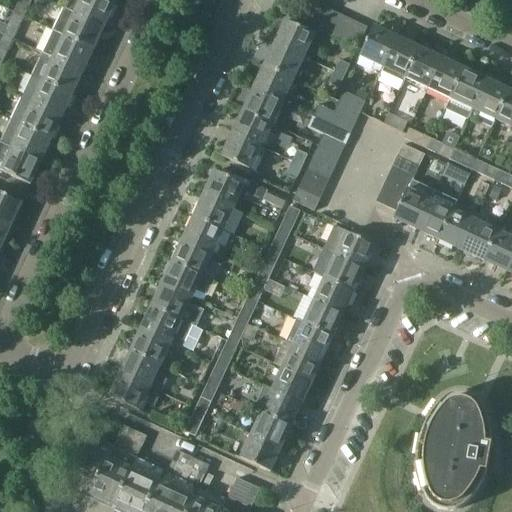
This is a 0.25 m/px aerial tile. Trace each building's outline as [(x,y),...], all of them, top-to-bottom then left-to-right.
[(74,0),(73,3),(79,6),(75,14),(103,27),(107,19),(108,20),(115,5),(103,0),(74,0)] [(23,17),(28,6),(18,1),(13,13),(23,17)] [(311,2),(300,23),(312,29),(322,7),(311,2)] [(322,7),(312,29),(318,32),(323,34),(333,12),(322,7)] [(64,9),(54,32),(66,37),(94,50),(100,36),(99,35),(103,27),(75,14),(64,9)] [(333,12),(323,34),(334,40),(345,18),(333,12)] [(18,29),(23,17),(13,13),(8,24),(18,29)] [(345,18),(334,40),(346,45),(356,23),(345,18)] [(277,36),(273,44),(305,59),(315,36),(318,32),(312,29),(300,23),(298,28),(286,22),(279,37),(277,36)] [(356,23),(346,45),(357,50),(367,28),(356,23)] [(13,40),(18,29),(8,24),(2,35),(13,40)] [(389,34),(375,28),(361,57),(384,68),(399,37),(390,32),(389,34)] [(54,32),(43,54),(82,72),(86,64),(87,65),(94,50),(66,37),(54,32)] [(0,47),(7,51),(13,40),(2,35),(0,39),(0,47)] [(399,37),(384,68),(379,79),(401,90),(407,79),(406,79),(420,49),(407,43),(408,41),(399,37)] [(271,54),(265,68),(294,81),(305,59),(273,44),(269,53),(271,54)] [(434,55),(420,49),(406,79),(407,79),(428,89),(443,58),(434,54),(434,55)] [(43,55),(33,77),(73,95),(80,80),(79,80),(82,72),(43,54),(43,55)] [(452,62),(443,58),(428,89),(451,100),(465,71),(451,64),(452,62)] [(339,61),(334,73),(344,78),(349,66),(339,61)] [(257,80),(252,89),(284,104),(294,81),(265,68),(259,81),(257,80)] [(468,121),(488,79),(479,75),(478,77),(465,71),(451,100),(446,111),(468,121)] [(339,89),(344,78),(334,73),(329,84),(339,89)] [(33,77),(22,99),(61,117),(65,110),(66,110),(73,95),(33,77)] [(496,121),(509,92),(496,85),(497,84),(488,79),(468,121),(490,132),(496,121)] [(250,99),(244,113),(273,126),(284,104),(252,89),(248,98),(250,99)] [(511,93),(509,92),(496,121),(511,128),(511,93)] [(350,109),(355,98),(344,93),(339,104),(350,109)] [(366,103),(355,98),(350,109),(361,114),(366,103)] [(22,99),(12,122),(52,140),(58,126),(57,125),(61,117),(22,99)] [(361,114),(350,109),(339,104),(335,114),(334,115),(356,125),(361,114)] [(334,115),(335,114),(319,107),(314,118),(351,136),(356,125),(334,115)] [(293,108),(287,119),(303,127),(309,116),(293,108)] [(235,126),(231,134),(263,149),(273,126),(244,113),(237,126),(235,126)] [(346,147),(351,136),(314,118),(309,129),(324,137),(346,147)] [(12,122),(2,144),(12,149),(40,162),(44,154),(45,155),(52,140),(12,122)] [(310,152),(315,142),(284,127),(272,151),(290,160),(285,171),(286,172),(298,146),(310,152)] [(417,146),(421,136),(421,135),(409,130),(405,140),(417,146)] [(229,144),(222,158),(252,172),(263,149),(231,134),(227,143),(229,144)] [(427,151),(432,141),(421,135),(421,136),(417,146),(427,151)] [(341,158),(346,147),(324,137),(319,147),(341,158)] [(439,156),(444,146),(432,141),(427,151),(439,156)] [(0,142),(0,172),(2,173),(2,172),(31,185),(38,170),(37,170),(40,162),(12,149),(1,144),(2,144),(0,142)] [(424,156),(403,146),(397,157),(419,168),(424,156)] [(449,161),(454,151),(444,146),(439,156),(449,161)] [(341,158),(319,147),(314,158),(336,169),(341,158)] [(298,151),(293,162),(303,167),(308,156),(298,151)] [(461,167),(466,157),(454,151),(449,161),(461,167)] [(419,168),(397,157),(392,169),(414,179),(419,168)] [(472,171),(476,161),(466,157),(461,167),(472,171)] [(336,169),(314,158),(309,169),(331,179),(336,169)] [(444,173),(467,183),(472,172),(449,161),(444,173)] [(484,177),(489,167),(476,161),(472,171),(484,177)] [(298,179),(303,167),(293,162),(288,174),(298,179)] [(494,182),(499,172),(489,167),(484,177),(494,182)] [(326,190),(331,179),(309,169),(304,180),(326,190)] [(414,179),(392,169),(387,180),(409,190),(414,179)] [(207,185),(203,194),(234,208),(245,186),(215,172),(209,186),(207,185)] [(506,188),(511,178),(499,172),(494,182),(506,188)] [(326,190),(304,180),(299,191),(320,201),(326,190)] [(409,190),(387,180),(381,191),(402,201),(407,190),(408,191),(409,190)] [(397,212),(394,218),(407,225),(416,230),(434,191),(413,181),(409,190),(408,191),(407,190),(402,201),(397,212)] [(256,184),(251,194),(264,201),(269,190),(256,184)] [(494,187),(489,199),(497,202),(502,191),(494,187)] [(269,190),(264,201),(282,209),(287,199),(269,190)] [(320,201),(299,191),(294,202),(315,212),(320,201)] [(402,201),(381,191),(376,203),(397,212),(402,201)] [(434,191),(416,230),(425,234),(426,234),(439,240),(453,211),(457,202),(434,191)] [(0,220),(10,225),(14,218),(15,218),(22,203),(0,192),(0,220)] [(234,208),(203,194),(199,202),(201,203),(194,217),(223,231),(234,208)] [(295,225),(301,213),(291,208),(285,220),(295,225)] [(462,251),(475,222),(453,211),(439,240),(453,246),(453,247),(462,251)] [(306,215),(302,223),(313,228),(316,219),(306,215)] [(485,261),(498,233),(484,226),(487,220),(478,216),(475,222),(462,251),(471,256),(471,255),(485,261)] [(223,231),(194,217),(188,231),(186,230),(182,239),(213,254),(223,231)] [(6,234),(10,225),(0,220),(0,248),(1,249),(7,234),(6,234)] [(290,236),(295,225),(285,220),(280,231),(290,236)] [(335,228),(323,252),(334,257),(364,271),(376,247),(346,233),(335,228)] [(285,247),(290,236),(280,231),(274,242),(285,247)] [(507,272),(511,260),(511,239),(498,233),(485,261),(498,268),(507,272)] [(213,254),(182,239),(178,248),(180,249),(173,263),(213,281),(220,267),(209,262),(213,254)] [(279,258),(285,247),(274,242),(269,253),(279,258)] [(323,252),(313,275),(324,280),(354,294),(364,271),(334,257),(323,252)] [(274,269),(279,258),(269,253),(264,265),(274,269)] [(213,281),(173,263),(167,276),(165,276),(161,284),(192,299),(195,291),(206,296),(213,281)] [(269,281),(274,269),(264,265),(259,276),(269,281)] [(263,292),(269,281),(259,276),(253,287),(263,292)] [(324,280),(313,302),(343,316),(354,294),(324,280)] [(192,299),(161,284),(157,293),(158,294),(152,307),(192,326),(192,327),(195,328),(203,311),(193,306),(192,309),(188,307),(192,299)] [(258,303),(263,292),(253,287),(248,298),(258,303)] [(253,315),(258,303),(248,298),(242,310),(253,315)] [(313,302),(303,324),(333,338),(343,316),(313,302)] [(192,326),(152,307),(146,321),(144,320),(140,329),(171,344),(171,345),(181,350),(192,327),(192,326)] [(248,325),(253,315),(242,310),(237,320),(248,325)] [(242,337),(248,325),(237,320),(232,332),(242,337)] [(296,321),(286,343),(292,347),(322,361),(333,338),(303,324),(296,321)] [(171,344),(140,329),(136,338),(137,338),(131,352),(161,366),(171,345),(171,344)] [(237,348),(242,337),(232,332),(227,343),(237,348)] [(232,359),(237,348),(227,343),(222,354),(232,359)] [(286,343),(275,366),(282,369),(312,383),(322,361),(292,347),(286,343)] [(161,366),(131,352),(124,366),(123,365),(118,374),(161,394),(167,381),(156,376),(161,366)] [(226,370),(232,359),(222,354),(216,365),(226,370)] [(221,382),(226,370),(216,365),(211,377),(221,382)] [(272,391),(301,405),(312,383),(282,369),(272,391)] [(161,394),(118,374),(114,383),(116,384),(109,398),(139,412),(144,402),(155,407),(161,394)] [(216,392),(221,382),(211,377),(206,387),(216,392)] [(210,405),(216,392),(206,387),(200,400),(210,405)] [(263,387),(253,410),(261,414),(291,428),(301,405),(272,391),(263,387)] [(487,473),(492,445),(491,437),(490,429),(488,420),(485,413),(482,405),(479,401),(475,398),(471,396),(466,394),(461,394),(457,394),(452,395),(447,397),(441,402),(436,408),(431,415),(427,421),(424,428),(421,436),(417,457),(417,464),(418,471),(419,479),(421,486),(423,493),(425,497),(427,501),(430,504),(434,507),(438,510),(442,511),(447,511),(451,511),(456,511),(460,509),(464,507),(470,501),(475,495),(480,488),(484,481),(487,473)] [(205,415),(210,405),(200,400),(195,410),(205,415)] [(200,426),(205,415),(195,410),(190,421),(200,426)] [(261,414),(251,436),(281,450),(291,428),(261,414)] [(195,437),(200,426),(190,421),(185,432),(195,437)] [(114,506),(136,460),(146,437),(124,427),(114,448),(91,437),(75,472),(95,481),(89,494),(114,506)] [(251,436),(240,458),(270,472),(281,450),(251,436)] [(188,511),(199,490),(210,466),(177,451),(166,474),(163,473),(144,511),(188,511)] [(127,511),(144,511),(163,473),(161,472),(163,469),(156,466),(154,469),(136,460),(114,506),(127,511)] [(246,511),(248,511),(254,501),(259,490),(237,479),(226,503),(246,511)] [(221,511),(226,503),(199,490),(188,511),(221,511)] [(246,511),(226,503),(221,511),(246,511)]
